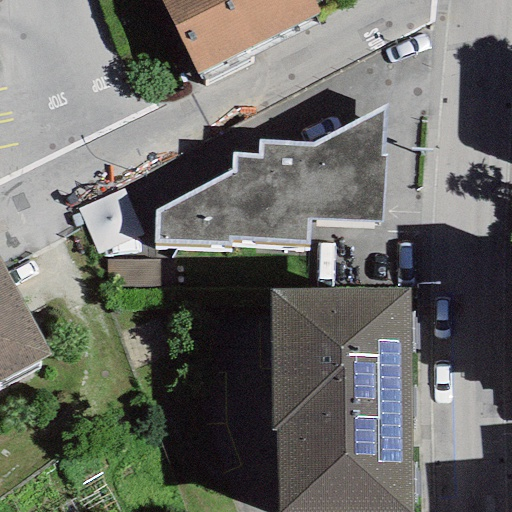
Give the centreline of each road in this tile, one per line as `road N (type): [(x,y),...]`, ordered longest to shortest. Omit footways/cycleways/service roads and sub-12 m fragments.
road 1 (residential): [(444,511),(430,279),(444,0)]
road 2 (residential): [(391,0),(0,215)]
